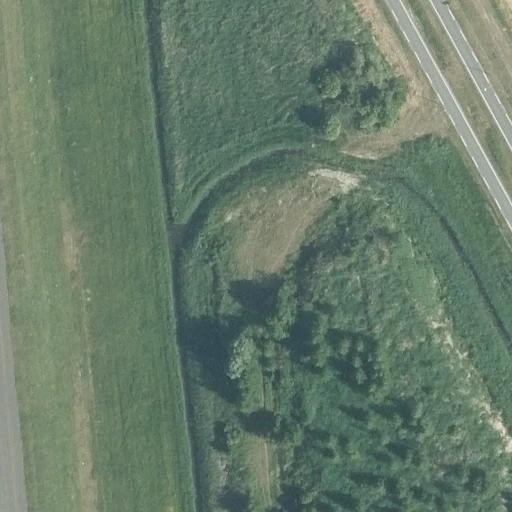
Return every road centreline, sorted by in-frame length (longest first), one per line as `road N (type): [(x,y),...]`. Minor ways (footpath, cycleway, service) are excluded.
road 1 (track): [(270,255),(232,322),(265,511)]
road 2 (secondary): [(387,0),(511,226)]
road 3 (secondary): [(511,140),(435,0)]
